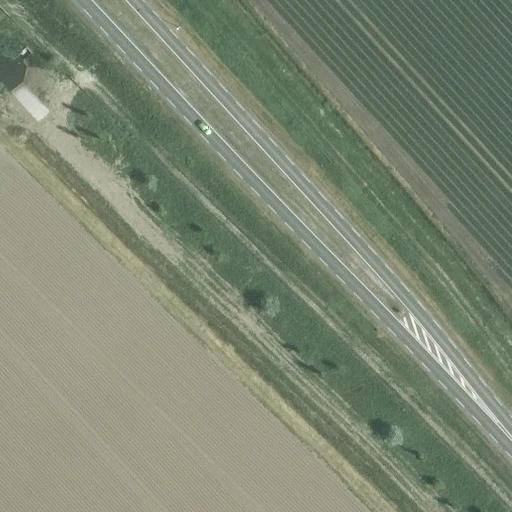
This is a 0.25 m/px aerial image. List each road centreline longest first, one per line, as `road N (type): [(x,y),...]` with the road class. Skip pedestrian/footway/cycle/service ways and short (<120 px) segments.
road 1 (secondary): [(79,0),(271,209),(448,370)]
road 2 (secondary): [(448,370),(412,308),(132,0)]
